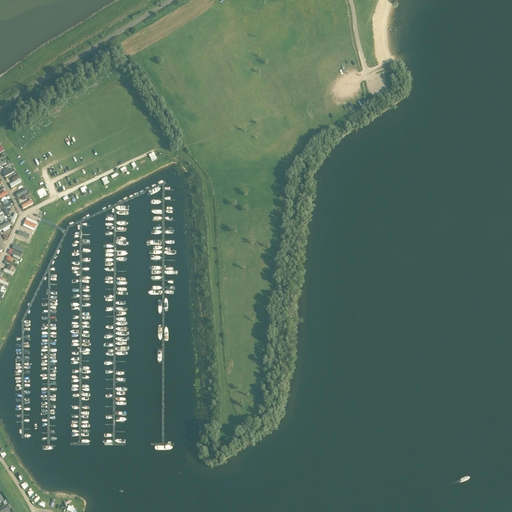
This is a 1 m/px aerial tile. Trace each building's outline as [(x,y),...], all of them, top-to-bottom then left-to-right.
[(6,168),(2,169),(3,173),(2,173),(3,176),(13,172),(12,168),(7,170),(6,168)] [(26,189),(13,195),(15,199),(19,197),(22,203),(30,199),(26,189)] [(6,199),(1,201),(5,208),(10,205),(6,199)] [(20,205),(21,208),(32,204),(31,200),(20,205)] [(35,225),(25,220),(23,225),(33,229),(35,225)] [(0,229),(1,229),(3,232),(9,229),(8,226),(10,225),(8,221),(0,225),(0,229)] [(12,257),(18,260),(21,254),(9,249),(7,253),(13,255),(12,257)]
